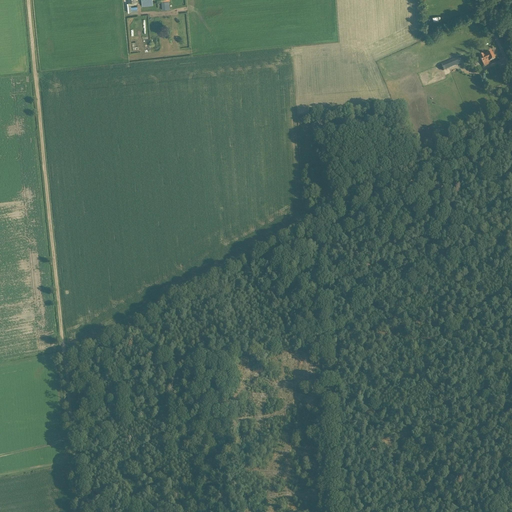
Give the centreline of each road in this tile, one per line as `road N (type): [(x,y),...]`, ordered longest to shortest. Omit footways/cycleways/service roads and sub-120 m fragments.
road 1 (track): [(80,511),(28,0)]
road 2 (track): [(64,358),(309,224)]
road 3 (track): [(309,224),(418,163)]
